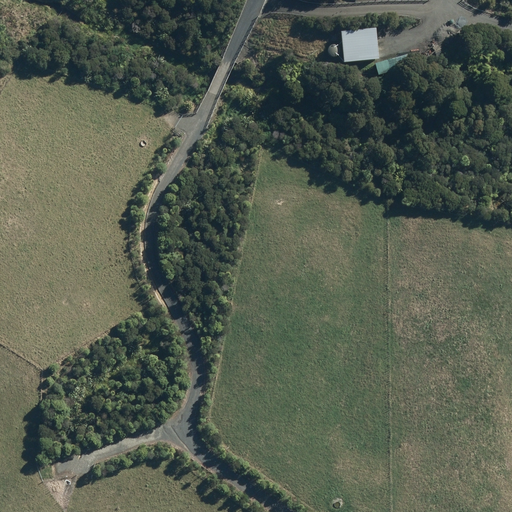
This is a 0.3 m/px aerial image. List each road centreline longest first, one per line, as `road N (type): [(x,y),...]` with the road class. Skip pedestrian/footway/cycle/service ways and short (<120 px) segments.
road 1 (track): [(274,511),(183,441),(190,357),(144,242),(153,199),(214,89),(250,0)]
road 2 (track): [(511,29),(417,11),(300,12),(250,0)]
road 3 (track): [(182,429),(61,469)]
